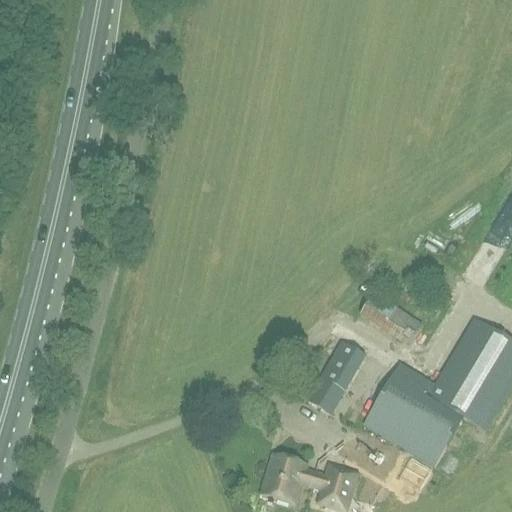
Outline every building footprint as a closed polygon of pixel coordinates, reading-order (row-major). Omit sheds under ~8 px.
[(468,199),(488,210),(496,197),(476,186),(468,199)] [(396,230),(424,249),(432,239),(404,219),(396,230)] [(429,385),(422,396),(463,421),(485,434),(511,388),(511,345),(473,322),(434,388),(429,385)] [(331,419),(365,359),(341,345),(307,405),(331,419)] [(422,396),(429,385),(400,368),(365,427),(435,468),(463,421),(422,396)] [(260,497),(293,507),(299,488),(320,494),(316,505),(338,511),(345,511),(356,476),(328,467),(324,478),(303,472),(305,466),(272,457),(260,497)]
